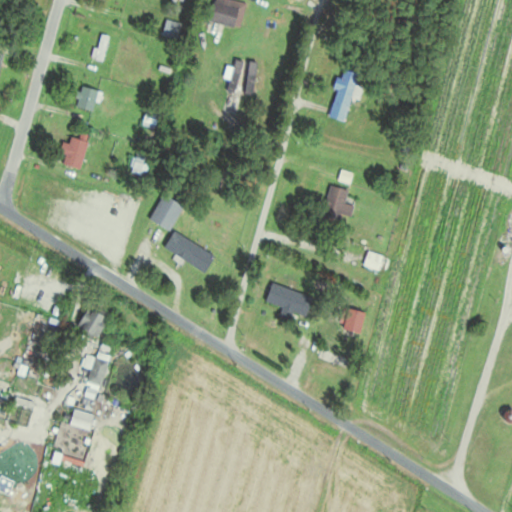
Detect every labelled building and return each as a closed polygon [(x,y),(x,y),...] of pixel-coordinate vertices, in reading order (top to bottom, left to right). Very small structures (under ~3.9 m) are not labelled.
[(235,28),(241,9),(216,1),(210,20),(235,28)] [(163,34),(177,39),(182,24),(167,19),(163,34)] [(95,58),(103,61),(110,37),(102,34),(95,58)] [(244,95),(251,63),(236,59),(228,91),(244,95)] [(331,101),(347,107),(352,96),(353,96),(361,75),(343,68),(331,101)] [(100,92),(84,85),(75,105),(90,112),(100,92)] [(144,121),(155,125),(159,115),(148,111),(144,121)] [(89,134),(74,130),(64,166),(79,170),(89,134)] [(322,215),(340,220),(350,191),(331,185),(322,215)] [(185,205),(165,195),(152,220),(172,230),(185,205)] [(165,247),(206,273),(216,257),(176,231),(165,247)] [(383,257),(368,252),(363,265),(378,271),(383,257)] [(308,316),(314,297),(273,283),(266,302),(308,316)] [(78,307),(73,316),(78,319),(75,325),(88,333),(92,327),(97,330),(103,321),(95,316),(98,311),(90,306),(86,311),(78,307)] [(344,330),(362,334),(367,312),(350,308),(344,330)] [(83,377),(96,382),(104,357),(91,353),(83,377)] [(12,392),(9,399),(29,405),(31,398),(12,392)] [(70,404),(66,420),(86,426),(91,410),(70,404)]
